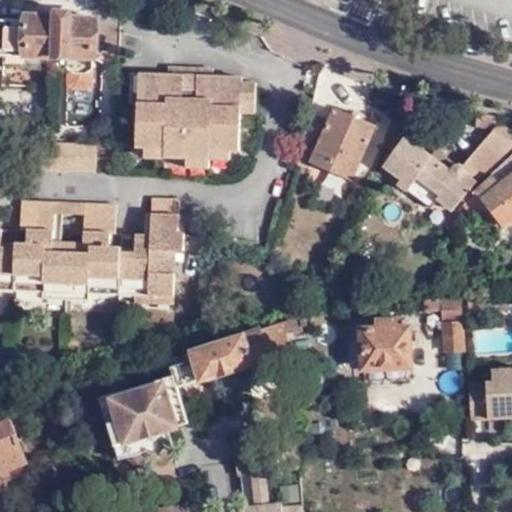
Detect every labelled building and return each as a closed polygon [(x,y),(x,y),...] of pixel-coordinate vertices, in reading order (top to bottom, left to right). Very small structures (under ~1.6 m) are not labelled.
[(24,18),(0,17),(0,53),(64,55),(65,63),(69,70),(82,71),(89,64),(90,57),(91,57),(90,15),(24,13),(24,18)] [(213,65),(198,64),(197,85),(182,84),(183,64),(169,63),(169,71),(139,69),(135,141),(143,142),(164,143),(163,153),(208,156),(208,146),(229,147),(239,148),(241,111),(254,112),(256,80),(241,80),(241,75),(213,73),(213,65)] [(197,85),(198,64),(183,64),(182,84),(197,85)] [(327,121),(307,113),(300,136),(316,143),(309,162),(351,179),(373,125),(333,108),(327,121)] [(511,132),(499,115),(476,111),(472,123),(491,129),(462,164),(459,162),(455,162),(450,165),(405,133),(384,160),(402,175),(399,180),(432,205),(440,196),(454,206),(473,183),(474,186),(511,152),(511,132)] [(96,165),(96,139),(19,138),(18,164),(96,165)] [(164,143),(143,142),(143,151),(163,153),(164,143)] [(228,157),(229,147),(208,146),(208,156),(228,157)] [(207,163),(208,156),(163,153),(163,162),(207,163)] [(511,156),(474,191),(463,208),(472,219),(488,206),(504,228),(511,221),(511,156)] [(0,287),(38,288),(38,296),(90,297),(90,291),(131,293),(146,293),(146,300),(172,301),(174,249),(182,248),(184,214),(178,214),(179,198),(150,197),(149,234),(149,241),(134,240),(133,245),(109,244),(109,232),(114,232),(115,204),(84,202),(84,213),(82,243),(82,251),(50,249),(51,241),(53,212),(53,200),(20,199),(18,228),(25,229),(24,241),(0,239),(0,287)] [(84,202),(53,200),(53,212),(84,213),(84,202)] [(82,243),(51,241),(50,249),(82,251),(82,243)] [(461,291),(442,292),(444,350),(465,350),(461,291)] [(511,292),(469,294),(469,311),(511,308),(511,292)] [(299,316),(286,320),(289,334),(303,330),(299,316)] [(189,412),(180,386),(255,363),(262,385),(288,376),(285,369),(295,365),(289,334),(286,320),(171,357),(177,374),(103,398),(118,446),(172,428),(181,425),(178,416),(189,412)] [(364,370),(410,368),(410,329),(404,329),(403,321),(378,321),(379,329),(362,331),(364,370)] [(470,417),(507,415),(507,406),(511,406),(511,366),(492,367),(493,380),(469,380),(470,417)] [(181,425),(192,422),(189,412),(178,416),(181,425)] [(9,419),(0,422),(0,482),(30,470),(9,419)] [(123,459),(176,442),(172,428),(118,446),(123,459)] [(235,439),(238,474),(242,474),(267,471),(301,467),(299,438),(279,441),(278,434),(259,436),(259,445),(252,446),(251,437),(235,439)] [(251,437),(252,446),(259,445),(259,436),(251,437)] [(242,474),(245,501),(270,498),(267,471),(242,474)] [(303,511),(303,499),(283,502),(283,497),(270,498),(245,501),(246,511),(303,511)] [(190,511),(189,502),(155,508),(155,511),(190,511)]
